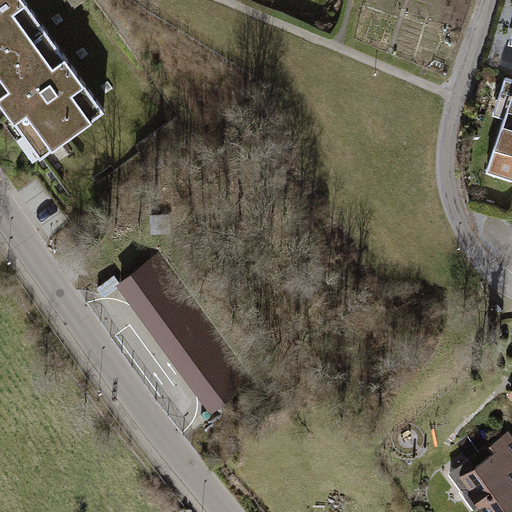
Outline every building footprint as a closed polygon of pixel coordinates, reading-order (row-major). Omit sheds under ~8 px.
[(0,0),(0,60),(45,28),(24,0),(0,0)] [(104,108),(45,28),(0,60),(0,86),(3,90),(0,92),(0,100),(24,132),(30,128),(46,150),(104,108)] [(511,78),(505,77),(498,99),(511,104),(511,126),(503,123),(487,170),(511,178),(511,78)] [(248,381),(156,256),(121,282),(212,408),(248,381)] [(104,295),(121,282),(114,274),(98,286),(104,295)] [(467,459),(450,472),(462,489),(465,497),(473,508),(483,500),(491,511),(509,511),(511,510),(511,436),(509,432),(492,445),(496,451),(473,468),(467,459)]
